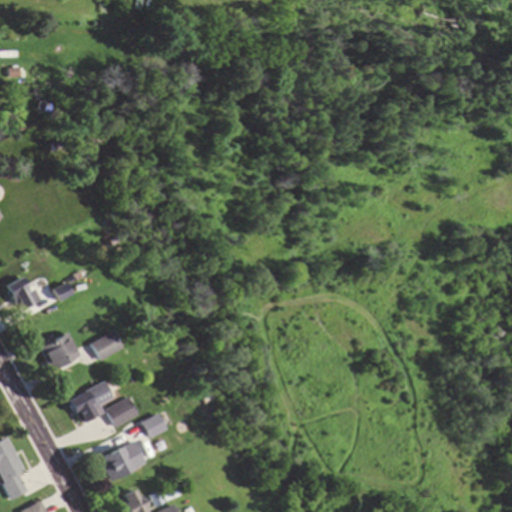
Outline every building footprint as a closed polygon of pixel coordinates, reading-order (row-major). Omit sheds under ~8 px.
[(90,346),(100,363),(123,349),(114,332),(90,346)] [(78,356),(66,334),(37,349),(50,372),(78,356)] [(98,407),(111,400),(102,383),(66,402),(79,426),(102,414),(98,407)] [(137,416),(127,398),(103,411),(113,429),(137,416)] [(140,424),(147,440),(164,432),(157,416),(140,424)] [(0,483),(8,501),(23,494),(15,475),(21,472),(6,440),(0,442),(0,483)] [(96,461),(108,483),(133,469),(120,447),(96,461)] [(119,497),(124,511),(144,511),(136,490),(119,497)] [(20,511),(44,511),(40,502),(20,511)]
